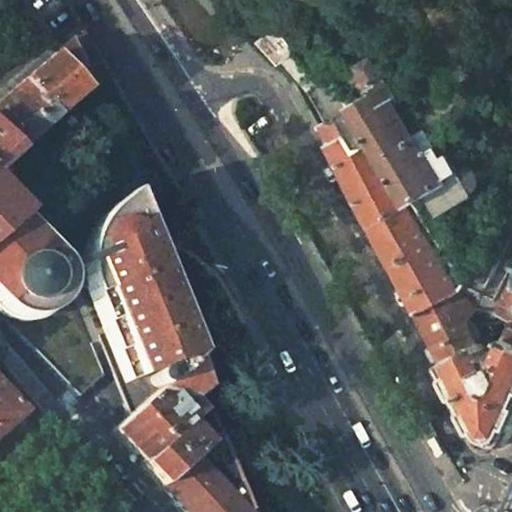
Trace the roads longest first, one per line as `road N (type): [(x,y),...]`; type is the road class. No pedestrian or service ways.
road 1 (secondary): [(83,0),(380,511)]
road 2 (secondary): [(446,511),(196,107)]
road 3 (unclassified): [(56,412),(140,511)]
road 4 (secondary): [(196,107),(126,0)]
